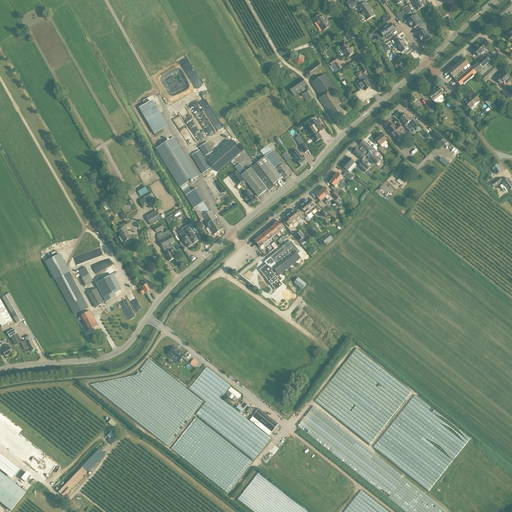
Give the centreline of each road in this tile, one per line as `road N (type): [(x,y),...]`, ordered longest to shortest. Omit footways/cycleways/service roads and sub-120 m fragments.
road 1 (track): [(165,330),(387,511)]
road 2 (residential): [(436,74),(240,246)]
road 3 (tertiary): [(230,234),(395,90)]
road 4 (track): [(67,263),(84,228),(0,78)]
road 5 (track): [(341,136),(247,0)]
road 6 (tertiary): [(0,369),(107,357),(147,317)]
